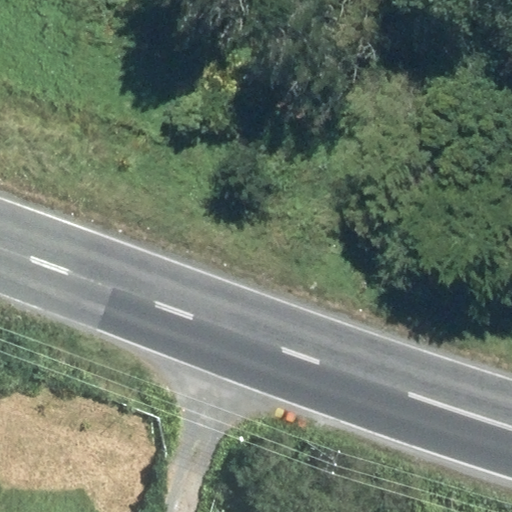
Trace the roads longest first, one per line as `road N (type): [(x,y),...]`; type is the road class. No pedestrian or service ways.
road 1 (secondary): [(511,431),(0,249)]
road 2 (unknown): [(202,324),(145,511)]
